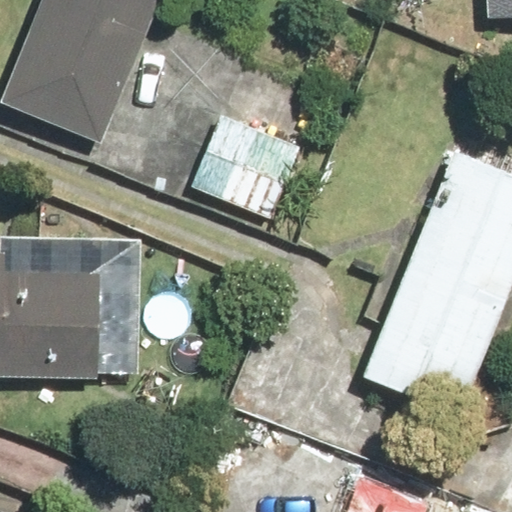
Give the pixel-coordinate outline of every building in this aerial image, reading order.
[(0,108),(94,147),(153,0),(29,0),(0,72),(0,108)] [(511,0),(477,0),(478,20),(511,19),(511,0)] [(294,144),(222,114),(191,187),(264,217),(294,144)] [(456,415),(511,269),(511,184),(440,157),(355,376),(456,415)] [(0,383),(91,384),(91,275),(0,275),(0,383)] [(461,511),(437,502),(433,511),(431,511),(362,484),(350,511),(461,511)]
